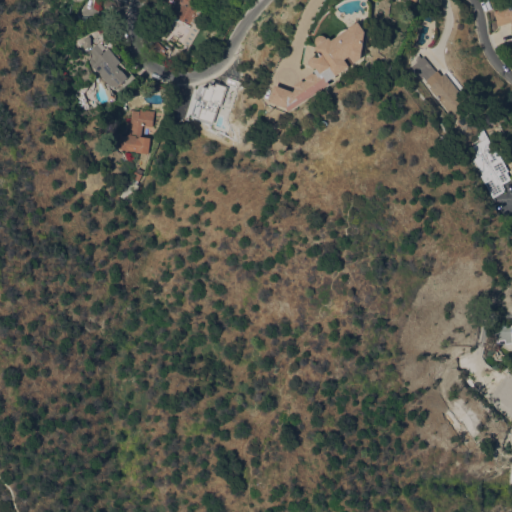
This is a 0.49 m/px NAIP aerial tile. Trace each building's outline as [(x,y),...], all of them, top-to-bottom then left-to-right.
[(199,0),(205,3),(182,44),(176,41),(178,37),(163,28),(175,6),(164,0),(199,0)] [(511,4),(511,32),(510,25),(511,24),(511,22),(497,26),(493,11),(509,7),(509,5),(511,4)] [(366,31),(361,58),(287,108),(269,101),(276,84),(294,91),(295,87),(321,70),(319,66),(317,67),(314,68),(312,67),(309,65),(309,63),(309,60),(311,57),(313,56),(315,56),(318,57),(319,58),(322,56),(316,47),(318,46),(317,44),(316,42),(316,40),(317,37),(319,35),(322,34),(325,35),(326,37),(328,38),(330,37),(332,40),(338,36),(337,35),(340,32),(342,30),(344,29),(348,28),(348,29),(350,28),(350,27),(356,23),(357,23),(360,21),(366,31)] [(91,44),(91,45),(85,49),(81,43),(85,41),(84,39),(89,35),(91,37),(91,38),(91,44)] [(153,39),(166,50),(164,53),(166,55),(161,61),(145,48),(147,46),(153,39)] [(92,54),(91,48),(92,48),(97,43),(104,52),(109,47),(121,62),(117,65),(121,70),(122,69),(129,77),(115,89),(112,85),(110,87),(94,67),(93,68),(89,63),(93,60),(92,54)] [(421,57),(423,56),(440,76),(444,73),(472,106),(470,108),(471,109),(458,120),(456,118),(454,119),(428,88),(431,86),(422,75),(420,77),(410,66),(417,61),(415,60),(417,56),(419,54),(421,57)] [(222,86),(210,82),(199,118),(211,122),(222,86)] [(147,153),(117,148),(119,134),(123,134),(127,135),(131,110),(139,111),(139,108),(154,111),(152,126),(142,125),(140,136),(150,137),(147,153)] [(479,175),(481,174),(473,159),(476,157),(470,147),(480,141),(477,136),(484,131),(492,145),(494,144),(509,171),(507,172),(511,179),(501,184),(504,189),(503,189),(504,191),(492,197),(479,175)] [(139,173),(135,182),(129,180),(133,171),(139,173)] [(511,343),(496,344),(495,326),(511,325),(511,343)] [(461,380),(470,371),(481,380),(471,392),(461,384),(460,382),(461,380)]
